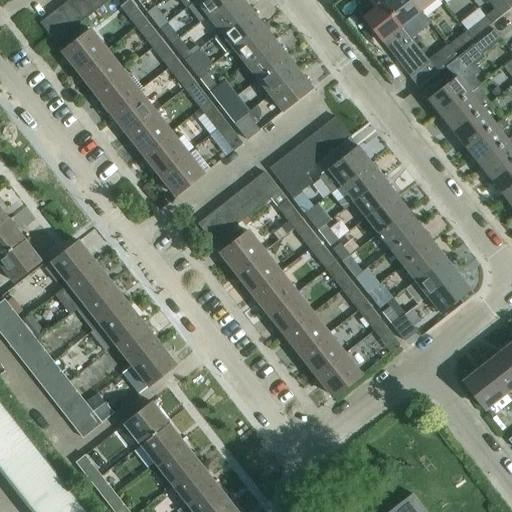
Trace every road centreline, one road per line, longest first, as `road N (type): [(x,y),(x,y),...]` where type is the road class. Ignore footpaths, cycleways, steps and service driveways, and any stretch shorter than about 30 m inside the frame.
road 1 (residential): [(0,71),(290,439),(323,437),(419,364)]
road 2 (residential): [(511,275),(297,0)]
road 3 (residential): [(511,483),(419,364)]
